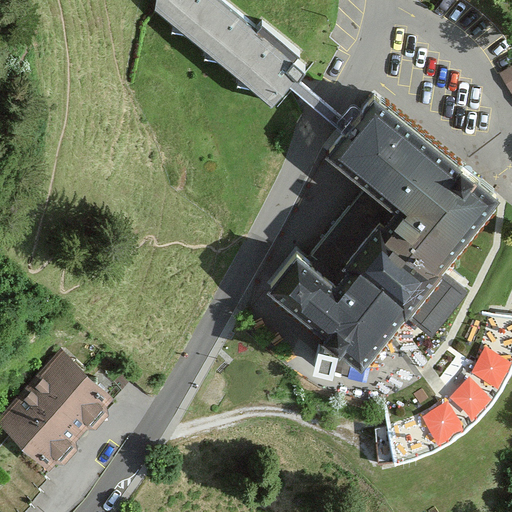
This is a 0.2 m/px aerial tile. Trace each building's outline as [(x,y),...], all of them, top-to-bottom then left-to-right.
[(303,53),(234,0),(155,0),(154,6),(269,97),(283,76),(291,66),(303,53)] [(511,63),(500,70),(511,92),(511,63)] [(291,66),(283,76),(341,122),(349,112),(291,66)] [(266,273),(363,350),(499,182),(485,171),(374,82),(349,112),(341,122),(325,142),(393,196),(336,267),(297,236),(266,273)] [(429,316),(449,328),(474,288),(454,275),(429,316)] [(511,311),(507,311),(488,310),(488,314),(484,332),(474,361),(442,399),(410,418),(386,425),(375,425),(379,461),(396,459),(420,454),(441,447),(459,436),(472,425),(485,411),(498,394),(508,376),(511,366),(511,311)] [(0,413),(0,419),(48,460),(55,453),(64,454),(77,440),(77,430),(87,418),(96,420),(109,406),(108,395),(114,389),(62,344),(0,413)]
